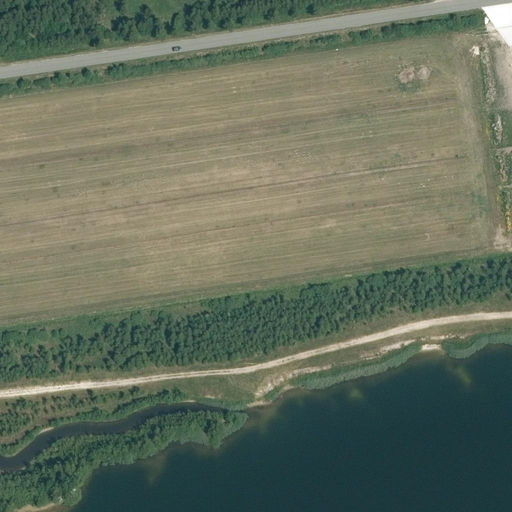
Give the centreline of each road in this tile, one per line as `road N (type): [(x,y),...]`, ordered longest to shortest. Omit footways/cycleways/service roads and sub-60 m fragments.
road 1 (track): [(511,325),(123,387),(0,395)]
road 2 (unclassified): [(502,0),(0,73)]
